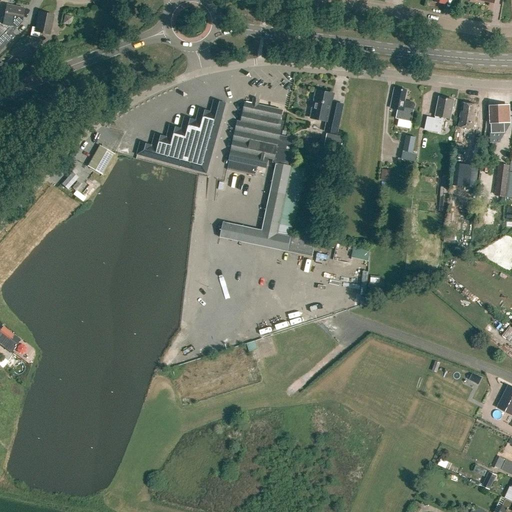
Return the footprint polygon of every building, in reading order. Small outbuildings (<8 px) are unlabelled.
[(12,24),(16,6),(7,4),(4,18),(2,19),(1,23),(0,23),(0,36),(6,31),(12,24)] [(25,8),(16,6),(12,24),(6,31),(0,36),(0,48),(14,34),(12,32),(14,29),(16,26),(17,26),(22,20),(25,8)] [(49,32),(53,14),(40,11),(37,27),(32,26),(31,35),(39,36),(40,30),(49,32)] [(64,21),(71,24),(73,17),(66,14),(64,21)] [(22,63),(33,56),(28,48),(17,55),(22,63)] [(404,100),(406,90),(397,88),(397,91),(394,91),(391,107),(397,108),(395,118),(411,121),(414,104),(413,102),(404,100)] [(337,134),(341,117),(329,115),(333,95),(317,92),(312,117),(328,120),(326,132),(337,134)] [(451,119),(455,100),(439,97),(435,116),(435,118),(428,116),(425,129),(441,132),(443,117),(451,119)] [(207,172),(226,103),(215,100),(211,111),(200,108),(196,120),(185,117),(182,128),(170,125),(167,136),(155,134),(152,145),(141,142),(137,153),(207,172)] [(254,101),(253,104),(247,103),(243,123),(239,122),(237,132),(236,131),(233,142),(234,142),(232,151),(230,161),(266,169),(269,158),(274,159),(273,163),(276,164),(262,230),(258,230),(258,231),(228,225),(224,223),(221,237),(225,238),(313,257),(317,239),(293,234),(306,169),(290,166),(295,142),(279,139),(281,130),(280,130),(282,120),(281,120),(283,110),(259,105),(260,102),(254,101)] [(475,112),(476,105),(464,103),(463,111),(461,110),(459,127),(474,129),(477,113),(475,112)] [(508,113),(507,105),(491,106),(491,123),(492,123),(492,133),(504,132),(503,123),(510,123),(510,113),(508,113)] [(465,142),(466,133),(460,132),(458,141),(458,142),(455,142),(454,150),(463,151),(464,142),(465,142)] [(407,135),(403,150),(413,152),(416,137),(407,135)] [(333,136),(330,147),(339,150),(342,138),(333,136)] [(101,174),(114,153),(99,145),(87,166),(101,174)] [(452,185),(477,188),(480,166),(455,163),(452,185)] [(507,184),(509,164),(499,163),(495,195),(505,196),(507,184)] [(64,183),(70,189),(81,176),(74,171),(64,183)] [(389,172),(382,171),(381,179),(389,180),(389,172)] [(450,178),(442,177),(440,195),(440,196),(448,196),(450,178)] [(76,181),(71,188),(76,191),(80,185),(76,181)] [(447,212),(448,196),(440,196),(439,211),(447,212)] [(356,246),(354,257),(371,260),(373,250),(356,246)] [(379,292),(380,277),(371,276),(369,291),(379,292)] [(2,327),(0,329),(0,334),(8,341),(13,335),(2,327)] [(249,351),(257,348),(255,340),(247,343),(249,351)] [(481,378),(472,373),(469,380),(478,384),(481,378)] [(511,386),(509,385),(497,408),(511,414),(511,386)] [(495,465),(502,468),(507,458),(500,455),(495,465)] [(511,460),(507,458),(502,468),(511,472),(511,460)] [(490,489),(497,474),(489,471),(482,485),(490,489)] [(511,511),(511,500),(511,499),(507,497),(499,511),(511,511)]
